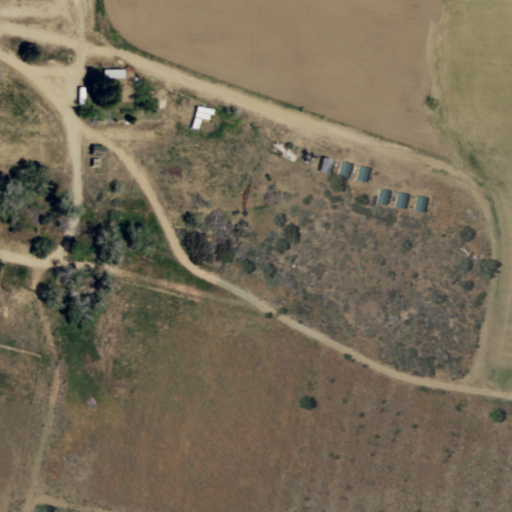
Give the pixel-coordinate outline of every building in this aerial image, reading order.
[(105,100),(106,76),(122,76),(125,70),(131,74),(130,77),(130,100),(105,100)] [(90,144),(102,145),(102,155),(90,154),(90,144)] [(326,173),(317,171),(321,156),(330,159),(326,173)] [(345,177),(336,175),(339,161),(348,163),(345,177)] [(363,181),(354,179),(357,165),(367,167),(363,181)] [(384,205),(375,203),(378,188),(387,190),(384,205)] [(402,208),(393,206),(396,192),(405,193),(402,208)] [(424,197),(421,212),(412,210),(415,195),(424,197)]
